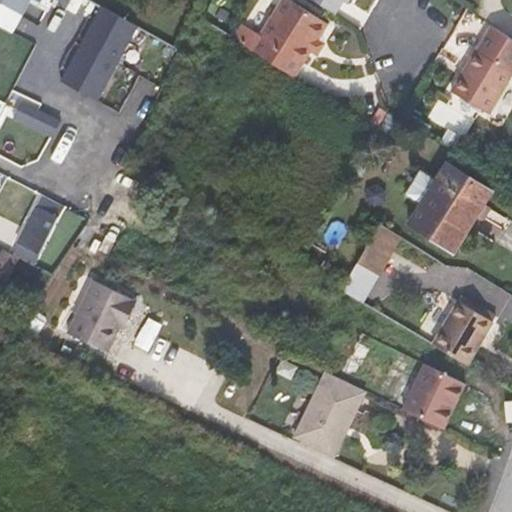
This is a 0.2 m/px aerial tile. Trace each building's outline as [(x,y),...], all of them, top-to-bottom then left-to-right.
[(293,0),(282,0),(252,48),(295,75),(310,50),(318,37),(328,22),(293,0)] [(317,0),(336,12),(343,0),(344,0),(348,2),(349,0),(317,0)] [(96,99),(137,24),(102,5),(61,79),(96,99)] [(476,51),(475,51),(452,89),(491,113),(511,78),(511,37),(492,25),(476,51)] [(320,38),(318,37),(310,50),(311,51),(312,51),(318,55),(326,42),(320,38)] [(34,125),(37,117),(17,107),(13,115),(34,125)] [(492,192),(447,164),(410,222),(455,251),(492,192)] [(35,202),(15,240),(37,252),(58,213),(35,202)] [(379,223),(372,237),(392,249),(400,236),(379,223)] [(392,249),(372,237),(358,263),(377,274),(392,249)] [(0,254),(0,277),(8,282),(21,257),(3,248),(0,254)] [(91,283),(67,336),(107,354),(122,319),(126,321),(134,303),(91,283)] [(459,300),(434,343),(466,362),(482,334),(485,336),(494,321),(459,300)] [(0,342),(2,344),(8,331),(0,326),(0,342)] [(425,363),(403,408),(444,428),(465,383),(425,363)] [(366,392),(327,373),(295,437),(334,456),(366,392)]
